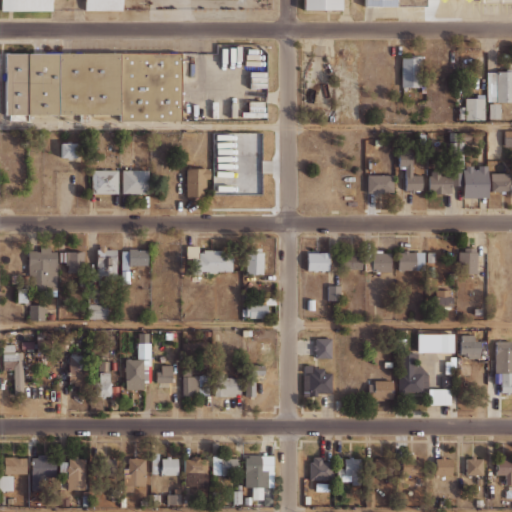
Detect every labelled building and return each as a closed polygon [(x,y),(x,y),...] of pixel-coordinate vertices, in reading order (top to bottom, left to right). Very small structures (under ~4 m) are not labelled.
[(52,0),(52,10),(1,10),(1,0),(52,0)] [(85,0),(122,0),(122,10),(85,10),(85,0)] [(341,0),(341,9),(304,9),(304,0),(341,0)] [(88,114),(88,121),(79,121),(79,114),(28,114),(28,120),(9,120),(9,114),(4,114),(4,52),(180,52),(180,120),(119,120),(119,114),(88,114)] [(401,57),(401,87),(423,86),(422,56),(401,57)] [(487,71),(511,71),(511,101),(486,101),(487,71)] [(483,98),(462,97),(462,119),(483,120),(483,98)] [(489,104),(489,118),(499,118),(499,104),(489,104)] [(511,130),(503,130),(502,145),(511,145),(511,130)] [(458,132),(457,140),(469,140),(469,133),(458,132)] [(61,141),(74,141),(75,157),(61,157),(61,141)] [(448,142),(448,152),(456,151),(455,141),(448,142)] [(399,150),(399,168),(405,168),(405,191),(422,191),(422,174),(411,174),(411,150),(399,150)] [(451,153),(451,167),(463,167),(463,153),(451,153)] [(461,169),(464,169),(464,165),(485,165),(486,196),(462,196),(461,169)] [(183,168),(208,168),(209,191),(183,192),(183,168)] [(91,169),(117,169),(117,193),(91,193),(91,169)] [(123,169),(148,169),(149,193),(123,193),(123,169)] [(450,170),(451,186),(460,185),(459,170),(450,170)] [(449,171),(428,171),(427,193),(448,193),(449,171)] [(511,172),(490,171),(489,193),(510,194),(511,172)] [(390,173),(369,173),(368,195),(389,195),(390,173)] [(187,245),(197,245),(197,257),(187,257),(187,245)] [(96,249),(98,249),(98,246),(105,246),(105,249),(117,249),(116,276),(96,276),(96,249)] [(56,251),(50,251),(50,247),(38,247),(38,251),(28,251),(28,290),(56,289),(56,251)] [(245,247),(261,247),(261,251),(263,252),(262,274),(245,274),(245,247)] [(455,248),(476,248),(476,273),(455,273),(455,248)] [(120,249),(147,249),(147,266),(129,266),(129,284),(120,284),(120,249)] [(191,274),(217,275),(217,272),(231,272),(232,252),(223,252),(223,250),(202,250),(202,253),(199,253),(199,258),(191,258),(191,274)] [(424,250),(396,251),(396,273),(424,272),(424,250)] [(83,251),(64,251),(64,265),(68,265),(67,272),(83,272),(83,251)] [(363,252),(342,251),(342,273),(363,274),(363,252)] [(389,251),(368,251),(368,273),(389,273),(389,251)] [(328,252),(307,252),(307,274),(328,274),(328,252)] [(324,282),(342,283),(342,302),(324,302),(324,282)] [(85,288),(100,287),(101,305),(105,305),(106,318),(85,319),(85,288)] [(16,288),(17,302),(26,302),(25,288),(16,288)] [(435,290),(436,307),(452,306),(451,289),(435,290)] [(305,299),(306,309),(313,309),(313,299),(305,299)] [(27,301),(45,301),(45,321),(27,320),(27,301)] [(189,302),(184,310),(189,313),(194,305),(189,302)] [(245,304),(265,305),(265,318),(245,318),(245,304)] [(446,309),(446,318),(454,318),(454,309),(446,309)] [(416,332),(453,333),(453,352),(416,352),(416,332)] [(136,333),(150,333),(149,359),(136,359),(136,333)] [(479,334),(458,334),(458,356),(479,356),(479,334)] [(333,338),(312,338),(312,360),(333,360),(333,338)] [(494,340),(493,373),(501,373),(500,392),(511,392),(511,351),(510,351),(510,341),(494,340)] [(1,344),(3,370),(13,369),(14,391),(24,390),(22,351),(14,351),(13,343),(1,344)] [(400,353),(399,394),(426,394),(427,374),(416,361),(417,353),(400,353)] [(68,355),(95,355),(95,381),(68,381),(68,355)] [(125,359),(125,389),(143,389),(142,359),(125,359)] [(98,361),(98,371),(107,371),(107,361),(98,361)] [(154,361),(172,361),(172,381),(154,380),(154,361)] [(246,364),(245,396),(254,396),(255,375),(265,375),(265,365),(246,364)] [(331,373),(324,373),(324,366),(303,367),(303,373),(307,373),(308,394),(331,394),(331,373)] [(99,372),(99,382),(93,382),(93,399),(111,398),(111,381),(109,381),(109,372),(99,372)] [(180,377),(198,377),(198,396),(180,396),(180,377)] [(215,378),(236,378),(236,396),(214,395),(215,378)] [(393,379),(372,378),(371,400),(392,401),(393,379)] [(427,389),(449,388),(449,404),(427,405),(427,389)] [(373,476),(384,476),(384,466),(397,466),(397,444),(385,444),(385,458),(373,458),(373,476)] [(151,474),(160,474),(159,453),(151,453),(151,474)] [(402,453),(402,476),(421,476),(421,459),(414,459),(413,453),(402,453)] [(244,454),(273,455),(272,488),(262,488),(262,499),(251,499),(252,486),(243,486),(244,454)] [(454,454),(433,454),(433,476),(454,476),(454,454)] [(47,455),(47,484),(31,484),(31,455),(47,455)] [(483,455),(462,455),(462,477),(483,477),(483,455)] [(4,456),(27,457),(26,474),(3,473),(4,456)] [(213,456),(238,457),(237,474),(213,473),(213,456)] [(67,458),(85,457),(85,489),(67,489),(67,458)] [(159,457),(178,457),(177,476),(159,476),(159,457)] [(183,458),(183,473),(206,473),(206,458),(183,458)] [(307,458),(332,458),(333,482),(307,482),(307,458)] [(129,459),(143,459),(144,485),(133,485),(133,492),(124,492),(123,487),(123,476),(130,476),(129,459)] [(337,459),(363,459),(363,482),(337,482),(337,459)] [(511,459),(496,459),(496,475),(505,475),(505,485),(511,485),(511,459)] [(58,461),(57,473),(65,473),(66,461),(58,461)] [(0,475),(12,475),(12,490),(0,490),(0,475)] [(232,490),(232,502),(248,503),(248,491),(232,490)] [(210,493),(210,501),(219,500),(219,493),(210,493)] [(159,494),(158,505),(150,504),(151,494),(159,494)] [(165,494),(166,504),(181,503),(180,494),(165,494)] [(82,495),(82,505),(105,506),(105,496),(82,495)] [(263,497),(263,505),(271,505),(271,497),(263,497)] [(60,498),(61,506),(68,505),(68,498),(60,498)]
